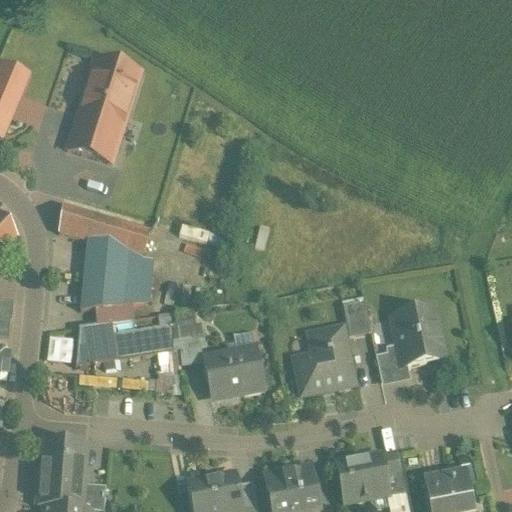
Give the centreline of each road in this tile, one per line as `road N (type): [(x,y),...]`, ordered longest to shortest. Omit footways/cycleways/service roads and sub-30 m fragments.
road 1 (residential): [(20,427),(247,445),(480,409)]
road 2 (residential): [(0,193),(19,213),(32,249),(20,427)]
